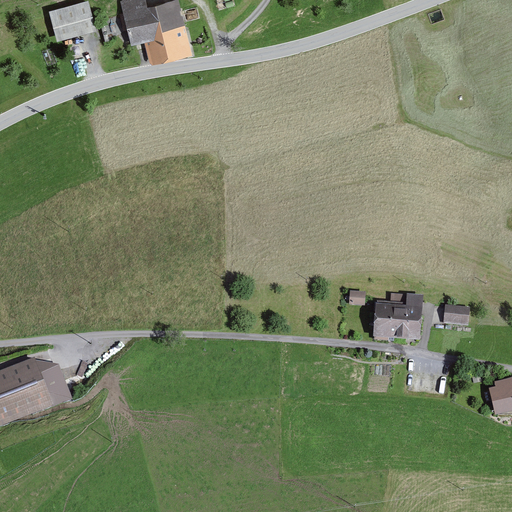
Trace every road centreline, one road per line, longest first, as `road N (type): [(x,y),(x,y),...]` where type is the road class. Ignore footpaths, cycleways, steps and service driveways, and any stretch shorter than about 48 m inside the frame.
road 1 (unclassified): [(0,342),(240,336),(511,369)]
road 2 (tertiary): [(0,123),(110,80),(286,49),(432,0)]
